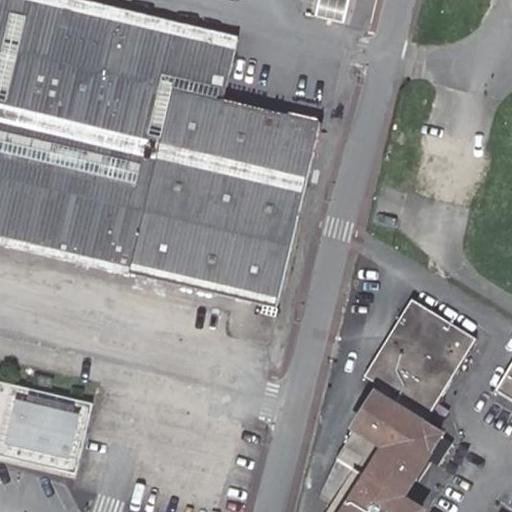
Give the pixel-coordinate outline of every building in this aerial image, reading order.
[(228,35),(78,0),(0,0),(0,240),(268,303),(311,118),(214,95),(228,35)] [(321,0),(316,24),(344,29),(351,0),(321,0)] [(477,200),(483,154),(400,142),(393,188),(477,200)] [(427,419),(474,343),(413,302),(366,379),(427,419)] [(511,360),(490,393),(511,406),(511,360)] [(0,402),(25,407),(27,398),(0,391),(0,402)] [(84,410),(27,398),(25,407),(0,402),(0,467),(68,482),(84,410)] [(372,401),(334,463),(398,502),(436,441),(372,401)] [(324,479),(345,491),(376,511),(415,511),(398,502),(334,463),(324,479)] [(376,511),(345,491),(331,511),(376,511)]
